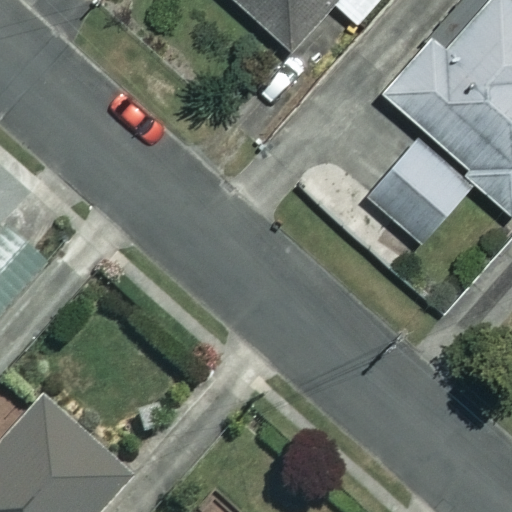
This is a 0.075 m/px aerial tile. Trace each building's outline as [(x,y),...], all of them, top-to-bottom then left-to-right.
[(238,0),(289,46),(331,0),(333,0),(356,20),(374,0),(238,0)] [(511,2),(509,0),(476,0),(442,39),(434,32),(383,90),(425,126),(367,191),(418,237),(472,176),(509,209),(511,205),(511,2)] [(3,222),(0,225),(0,307),(44,256),(3,222)] [(0,511),(96,511),(125,479),(35,401),(0,441),(0,511)] [(311,511),(284,488),(262,511),(311,511)]
